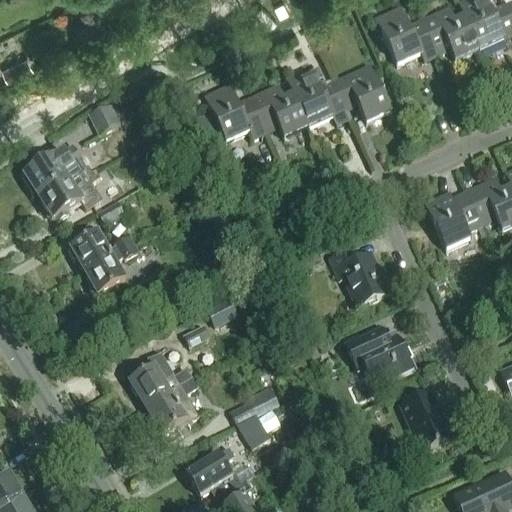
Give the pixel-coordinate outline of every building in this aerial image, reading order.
[(483,0),(475,0),(457,8),(463,20),(479,56),(511,40),(511,30),(503,10),(491,16),(483,0)] [(511,5),(503,10),(511,30),(511,5)] [(408,31),(400,12),(374,24),(396,71),(420,60),(424,68),(436,62),(419,26),(408,31)] [(455,67),(479,56),(463,20),(455,24),(449,12),(419,26),(436,62),(450,56),(455,67)] [(27,58),(2,71),(9,83),(33,71),(27,58)] [(391,117),(370,70),(332,88),(345,116),(346,116),(357,111),(365,129),(391,117)] [(345,116),(332,88),(327,90),(318,71),(287,86),(292,98),(308,133),(333,122),(337,132),(349,126),(345,116)] [(292,98),(284,102),(279,89),(248,103),(264,140),(266,138),(279,133),(284,144),(308,133),(292,98)] [(262,140),(264,140),(248,103),(237,108),(229,90),(203,101),(224,148),(250,137),(253,145),(262,140)] [(511,91),(500,97),(506,110),(511,107),(511,91)] [(112,109),(90,119),(101,141),(122,131),(112,109)] [(35,199),(38,204),(66,185),(61,178),(83,163),(80,159),(78,161),(71,151),(52,164),(51,162),(23,181),(26,186),(23,188),(32,201),(35,199)] [(116,186),(123,204),(149,194),(142,176),(116,186)] [(66,185),(38,204),(52,226),(54,224),(56,227),(67,220),(65,216),(80,207),(80,206),(95,195),(87,182),(71,193),(66,185)] [(501,237),(511,232),(511,194),(510,190),(500,195),(495,183),(482,190),(465,197),(481,231),(495,224),(501,237)] [(471,245),(468,237),(481,231),(465,197),(451,203),(449,198),(445,200),(424,209),(445,256),(471,245)] [(120,207),(119,207),(99,217),(105,230),(126,219),(120,207)] [(283,221),(262,231),(269,246),(290,236),(283,221)] [(75,265),(83,279),(133,251),(127,242),(113,250),(115,253),(108,257),(97,238),(69,254),(70,257),(67,258),(73,267),(75,265)] [(137,259),(133,251),(83,279),(90,292),(88,294),(93,302),(95,301),(96,303),(125,286),(115,269),(122,265),(124,267),(137,259)] [(351,254),(329,264),(339,285),(342,284),(356,314),(389,299),(371,260),(357,267),(351,254)] [(318,260),(307,265),(310,272),(321,267),(318,260)] [(146,300),(168,289),(177,284),(170,270),(161,275),(139,286),(146,300)] [(237,321),(234,314),(211,326),(215,333),(237,321)] [(203,332),(184,341),(189,353),(208,344),(203,332)] [(346,349),(343,350),(350,364),(356,378),(363,374),(372,395),(413,376),(397,341),(394,335),(385,339),(382,333),(359,343),(358,339),(344,345),(346,349)] [(315,350),(307,354),(313,366),(321,362),(315,350)] [(128,387),(144,413),(191,383),(186,374),(172,382),(159,360),(146,365),(151,373),(128,387)] [(511,371),(500,377),(511,402),(511,371)] [(191,383),(144,413),(161,440),(185,426),(187,429),(198,422),(185,399),(197,392),(191,383)] [(231,417),(238,430),(260,419),(279,409),(272,395),(253,406),(231,417)] [(438,415),(430,398),(401,411),(423,459),(452,446),(438,415)] [(260,419),(238,430),(251,454),(273,443),(260,419)] [(210,495),(216,505),(240,489),(235,480),(231,482),(223,469),(234,463),(228,453),(217,460),(185,480),(199,502),(210,495)] [(511,511),(511,495),(504,478),(453,502),(457,511),(511,511)] [(0,511),(5,511),(23,502),(8,479),(0,483),(0,511)] [(246,486),(240,489),(216,505),(220,511),(249,511),(249,510),(258,505),(246,486)] [(28,511),(23,502),(5,511),(28,511)]
